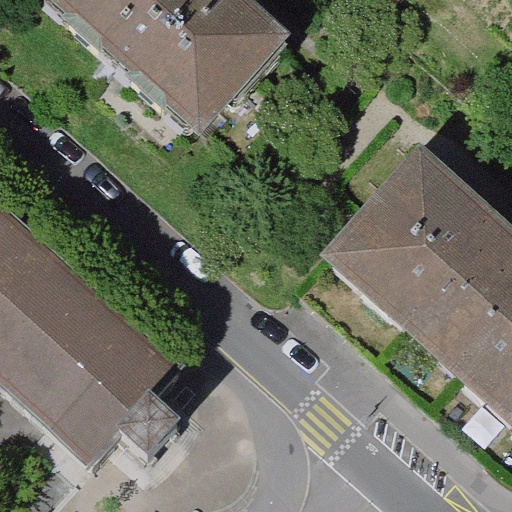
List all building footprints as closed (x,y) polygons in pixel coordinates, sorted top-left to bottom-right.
[(51,0),(198,135),(286,40),(243,0),(51,0)] [(511,239),(424,160),(332,261),(346,274),(511,423),(511,239)] [(193,383),(7,213),(0,221),(0,393),(102,487),(134,452),(167,482),(200,446),(164,413),(193,383)] [(511,435),(511,423),(346,274),(312,311),(483,467),(511,435)] [(511,435),(483,467),(496,497),(511,502),(511,435)]
